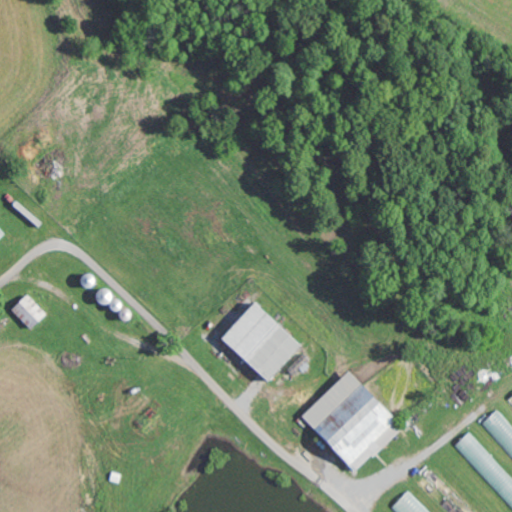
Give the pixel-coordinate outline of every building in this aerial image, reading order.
[(30,329),(45,313),(26,294),(10,310),(30,329)] [(267,382),(300,345),(252,303),(220,339),(267,382)] [(373,442),(395,421),(348,371),(300,416),(354,472),(379,448),(373,442)] [(511,426),(498,410),(483,423),(511,455),(511,426)] [(511,478),(469,432),(455,445),(511,506),(511,478)] [(397,511),(430,511),(409,490),(393,506),(397,511)]
